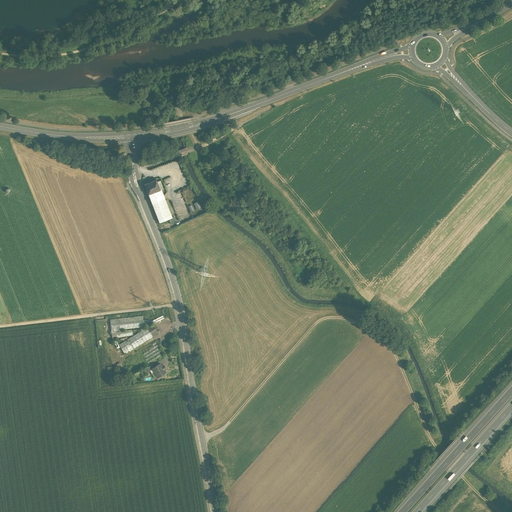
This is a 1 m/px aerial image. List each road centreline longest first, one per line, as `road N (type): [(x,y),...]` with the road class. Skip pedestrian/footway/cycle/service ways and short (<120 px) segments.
road 1 (secondary): [(131,136),(135,181),(183,320),(214,511)]
road 2 (track): [(446,459),(390,347),(362,326),(335,321),(320,327),(231,431),(202,441)]
road 3 (secondary): [(349,69),(199,124),(131,136)]
road 4 (track): [(227,133),(368,303)]
road 5 (track): [(0,56),(81,55),(191,0)]
road 6 (track): [(179,307),(0,329)]
road 7 (track): [(0,98),(112,94),(143,107),(157,133)]
road 8 (motorway): [(511,389),(401,511)]
road 9 (motorway): [(416,511),(511,405)]
road 10 (secondary): [(131,136),(0,126)]
road 11 (track): [(301,0),(229,28),(217,25),(201,0)]
